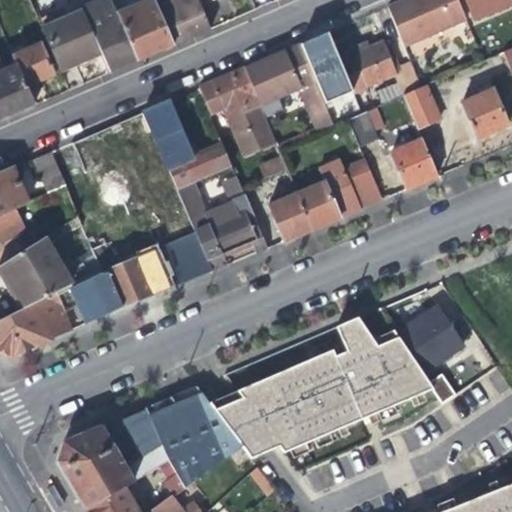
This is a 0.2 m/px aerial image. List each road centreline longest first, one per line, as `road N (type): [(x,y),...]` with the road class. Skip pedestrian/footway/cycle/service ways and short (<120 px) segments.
road 1 (residential): [(511,197),(0,414)]
road 2 (residential): [(0,151),(350,0)]
